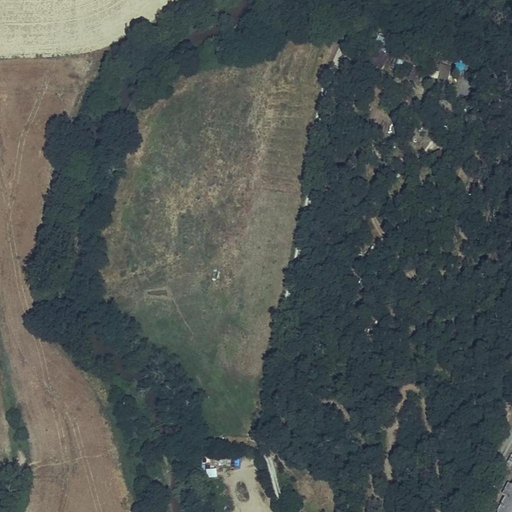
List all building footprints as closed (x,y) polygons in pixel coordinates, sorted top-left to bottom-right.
[(366,63),(379,70),(386,57),(374,50),(366,63)] [(435,70),(431,84),(441,86),(443,87),(447,73),(435,70)] [(395,91),(391,101),(396,103),(393,112),(401,115),(402,113),(408,96),(395,91)] [(437,167),(443,163),(440,153),(429,159),(437,167)] [(474,181),(470,194),(478,197),(483,184),(474,181)] [(488,511),(493,499),(497,489),(502,476),(501,475),(500,475),(496,483),(489,500),(486,509),(484,511),(488,511)] [(508,486),(503,496),(506,498),(511,500),(511,502),(506,511),(511,511),(511,487),(511,488),(508,486)] [(506,511),(511,502),(511,500),(506,498),(498,511),(506,511)]
